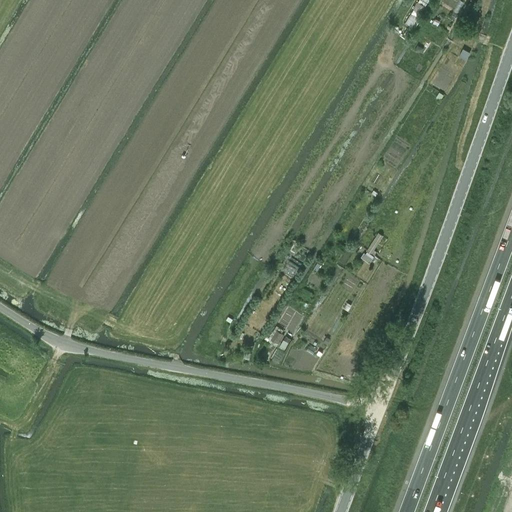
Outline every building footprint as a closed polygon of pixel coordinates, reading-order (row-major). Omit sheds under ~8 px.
[(418,1),(414,8),(420,13),(425,6),(418,1)] [(414,8),(405,22),(412,26),(418,17),(420,13),(414,8)] [(475,19),(478,11),(471,8),(468,16),(475,19)] [(415,28),(421,19),(418,17),(412,26),(415,28)] [(463,48),(459,55),(466,59),(470,52),(463,48)] [(376,236),(367,249),(372,253),(383,235),(378,232),(376,236)] [(364,252),(361,256),(369,262),(373,256),(367,252),(366,254),(364,252)] [(274,323),(265,338),(266,339),(277,346),(284,334),(281,333),(283,329),(276,325),(274,323)]
